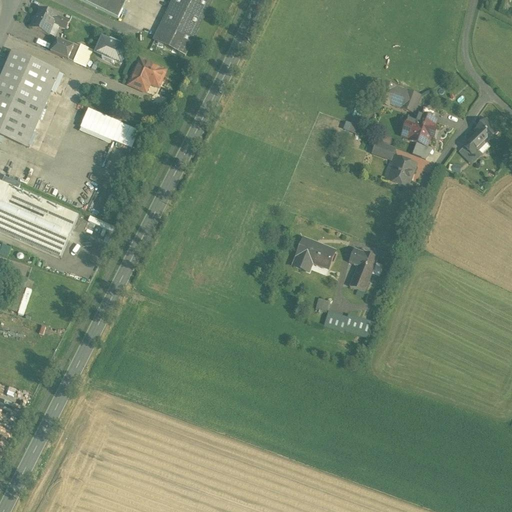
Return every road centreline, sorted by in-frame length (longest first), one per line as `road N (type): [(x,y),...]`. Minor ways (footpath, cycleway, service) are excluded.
road 1 (secondary): [(255,0),(5,511)]
road 2 (residential): [(489,83),(416,194),(398,256)]
